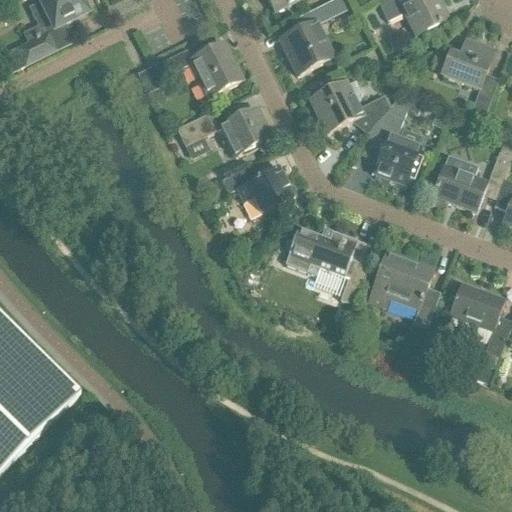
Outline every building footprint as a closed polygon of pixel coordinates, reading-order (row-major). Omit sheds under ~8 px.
[(41,0),(43,4),(40,6),(54,35),(47,38),(48,39),(56,55),(73,46),(65,30),(87,18),(82,7),(86,5),(83,0),(41,0)] [(111,0),(115,9),(136,0),(111,0)] [(267,0),(272,9),(286,2),(289,9),(306,0),(267,0)] [(384,0),(376,4),(388,26),(406,17),(416,39),(447,25),(435,0),(414,0),(413,0),(384,0)] [(316,29),(336,19),(329,6),(292,24),(298,37),(281,46),(299,80),(334,62),(316,29)] [(48,39),(17,54),(25,70),(56,55),(48,39)] [(451,59),(443,83),(478,95),(466,128),(480,133),(491,103),(480,99),(487,79),(493,61),(495,55),(466,46),(464,51),(460,62),(451,59)] [(241,86),(224,51),(192,66),(186,55),(137,79),(146,97),(163,89),(160,84),(191,68),(207,102),(241,86)] [(390,111),(384,100),(358,113),(345,88),(310,105),(326,139),(352,127),(366,138),(390,111)] [(390,111),(366,138),(376,142),(376,141),(388,146),(375,179),(405,190),(419,152),(405,147),(409,136),(400,133),(407,115),(418,119),(421,112),(409,108),(397,103),(390,111)] [(270,144),(257,116),(221,133),(234,161),(270,144)] [(208,117),(176,133),(185,150),(217,134),(208,117)] [(511,162),(511,161),(499,157),(489,183),(502,188),(503,186),(511,162)] [(478,171),(448,160),(444,170),(432,200),(477,217),(488,187),(474,182),(478,171)] [(252,170),(222,185),(228,198),(236,194),(243,209),(251,225),(262,219),(292,205),(276,172),(264,178),(262,176),(257,178),(252,170)] [(511,189),(503,186),(502,188),(493,211),(507,216),(503,229),(511,232),(511,189)] [(290,256),(285,269),(308,278),(311,269),(344,282),(348,284),(340,305),(352,310),(367,270),(351,264),(358,247),(332,236),(329,244),(299,232),(295,242),(285,246),(290,256)] [(385,311),(388,303),(417,315),(412,328),(427,334),(440,297),(427,293),(434,276),(387,257),(368,305),(385,311)] [(492,336),(484,357),(499,362),(511,328),(511,326),(500,322),(506,303),(462,287),(450,320),(492,336)] [(0,318),(0,478),(80,398),(0,318)]
